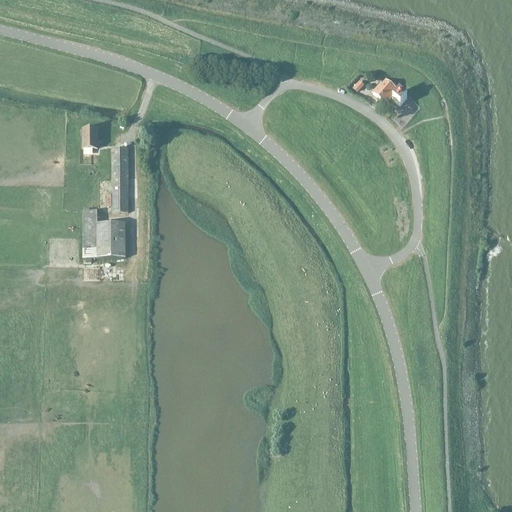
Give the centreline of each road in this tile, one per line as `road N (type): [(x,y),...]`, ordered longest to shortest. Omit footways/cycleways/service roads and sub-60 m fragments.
road 1 (tertiary): [(248,127),(135,67),(0,29)]
road 2 (tertiary): [(414,511),(401,375),(367,272)]
road 3 (unclassified): [(413,243),(414,182),(395,136),(353,103),(287,86)]
road 4 (tertiary): [(367,272),(321,201),(248,127)]
